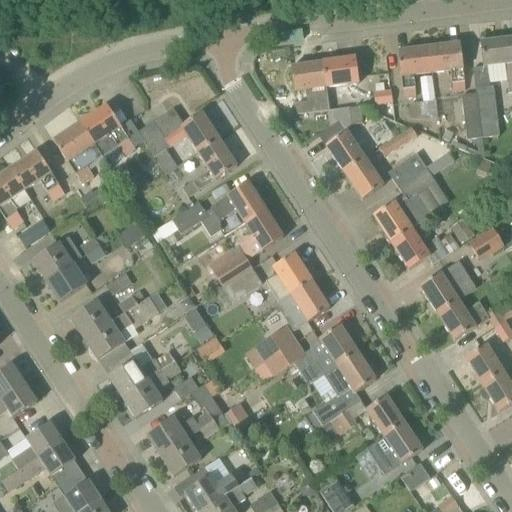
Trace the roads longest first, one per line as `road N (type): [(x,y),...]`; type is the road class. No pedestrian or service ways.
road 1 (residential): [(511,502),(203,40)]
road 2 (residential): [(203,40),(511,0)]
road 3 (residential): [(152,511),(0,282)]
road 4 (residential): [(0,136),(93,71),(203,40)]
